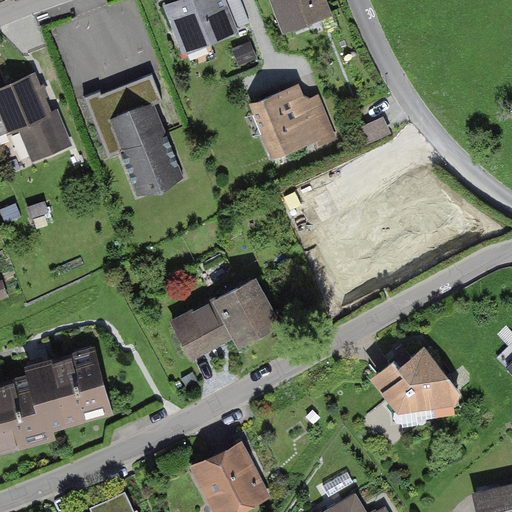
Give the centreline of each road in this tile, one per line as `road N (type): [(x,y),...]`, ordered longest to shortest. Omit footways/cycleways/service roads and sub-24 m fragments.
road 1 (residential): [(0,504),(257,389),(465,269),(511,251)]
road 2 (residential): [(359,0),(415,111),(462,167),(511,204)]
